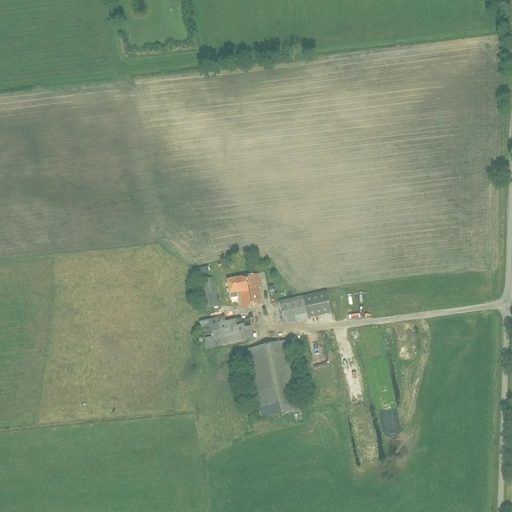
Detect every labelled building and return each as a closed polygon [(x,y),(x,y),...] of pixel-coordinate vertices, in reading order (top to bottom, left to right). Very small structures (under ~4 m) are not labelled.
[(262,305),(259,289),(261,289),(258,275),(227,281),(230,294),(231,299),(237,298),(236,293),(239,292),(242,308),(262,305)] [(203,308),(217,306),(212,278),(198,281),(203,308)] [(284,324),(332,313),(326,290),(278,301),(284,324)] [(225,324),(224,317),(199,323),(203,342),(205,350),(253,339),(249,319),(225,324)] [(262,418),(302,409),(287,341),(247,350),(262,418)]
